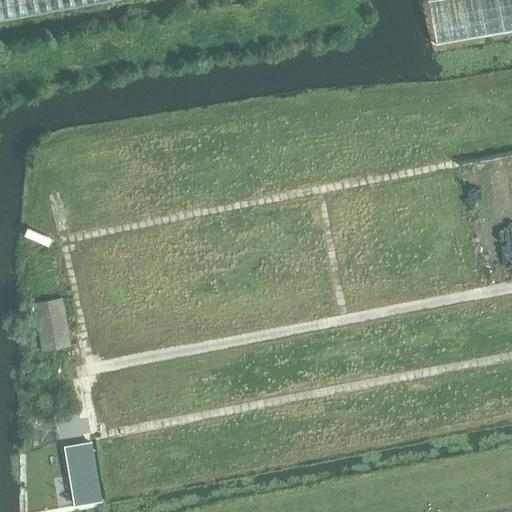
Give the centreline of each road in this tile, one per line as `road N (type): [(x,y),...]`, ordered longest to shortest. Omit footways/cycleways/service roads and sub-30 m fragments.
road 1 (track): [(91,368),(62,238),(511,151)]
road 2 (track): [(91,368),(83,386),(92,434),(511,356)]
road 3 (track): [(511,286),(91,368)]
road 4 (track): [(319,188),(343,319)]
